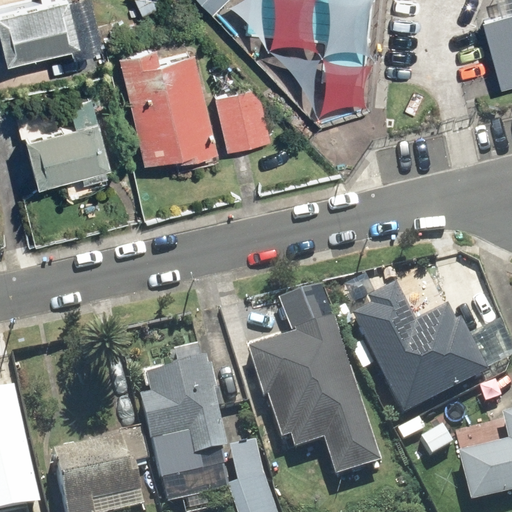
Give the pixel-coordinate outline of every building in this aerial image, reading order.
[(51,0),(0,12),(0,48),(3,59),(78,41),(68,0),(51,0)] [(135,0),(141,14),(162,4),(159,0),(135,0)] [(221,0),(195,0),(208,13),(221,0)] [(511,6),(483,15),(504,87),(511,84),(511,6)] [(156,44),(117,53),(142,161),(184,152),(185,156),(217,149),(194,47),(158,55),(156,44)] [(258,84),(213,94),(226,151),(271,142),(258,84)] [(49,95),(13,105),(34,184),(110,163),(97,114),(93,116),(87,92),(67,98),(73,121),(57,125),(49,95)] [(369,303),(349,313),(379,371),(383,369),(403,407),(484,366),(449,298),(416,315),(397,280),(366,296),(369,303)] [(290,336),(250,349),(281,446),(323,432),(337,475),(382,461),(324,282),(277,297),(290,336)] [(205,359),(143,373),(148,396),(139,398),(163,505),(227,491),(219,455),(227,453),(205,359)] [(13,389),(0,391),(0,511),(39,504),(32,473),(37,472),(30,439),(24,441),(13,389)] [(511,494),(511,411),(501,414),(502,420),(455,429),(459,451),(456,451),(466,504),(511,494)] [(402,441),(415,433),(430,456),(452,443),(439,423),(427,430),(418,416),(396,430),(402,441)] [(133,464),(142,462),(135,432),(50,451),(63,511),(121,511),(148,506),(145,491),(139,493),(133,464)] [(275,511),(257,439),(228,446),(236,484),(227,485),(234,511),(275,511)]
